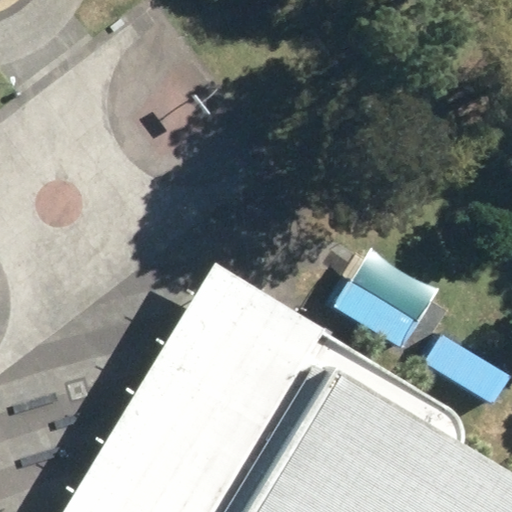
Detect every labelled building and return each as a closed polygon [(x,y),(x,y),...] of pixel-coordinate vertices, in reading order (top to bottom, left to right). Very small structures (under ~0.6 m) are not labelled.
[(15,111),(0,122),(0,152),(22,180),(52,156),(15,111)] [(184,145),(162,113),(123,140),(145,172),(184,145)] [(262,130),(214,165),(240,202),(288,167),(262,130)] [(210,255),(52,511),(511,511),(511,481),(453,445),(452,404),(210,255)] [(413,328),(344,286),(326,317),(389,357),(413,328)]
